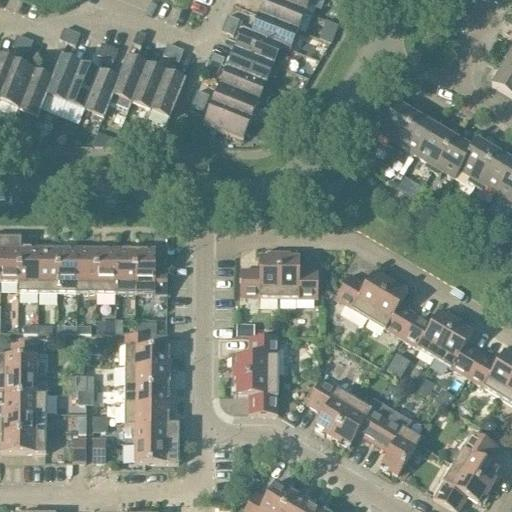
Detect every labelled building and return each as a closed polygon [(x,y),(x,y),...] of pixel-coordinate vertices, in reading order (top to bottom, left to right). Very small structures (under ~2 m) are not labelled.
[(297,33),(304,14),(270,0),(266,0),(259,18),(297,33)] [(270,0),(304,14),(309,0),(270,0)] [(237,31),(240,23),(227,18),(224,26),(237,31)] [(289,53),(297,33),(259,18),(252,36),(252,37),(280,49),(289,53)] [(233,39),(237,31),(224,26),(221,34),(233,39)] [(67,46),(72,34),(64,31),(59,43),(67,46)] [(272,67),(280,49),(252,37),(252,36),(243,32),(235,52),(272,67)] [(74,49),(79,38),(79,37),(72,34),(67,46),(74,49)] [(141,51),(145,39),(145,38),(137,35),(132,47),(141,51)] [(20,54),(25,41),(17,38),(12,50),(20,54)] [(28,57),(33,45),(25,41),(20,54),(28,57)] [(105,62),(110,50),(102,46),(97,58),(105,62)] [(171,63),(176,51),(168,47),(163,59),(171,63)] [(113,65),(117,53),(118,53),(110,50),(105,62),(113,65)] [(179,66),(184,54),(176,51),(171,63),(179,66)] [(511,51),(502,68),(511,73),(511,51)] [(265,86),(272,67),(235,52),(228,71),(265,86)] [(221,69),(225,61),(212,56),(209,64),(221,69)] [(65,106),(80,68),(60,60),(51,83),(52,83),(46,98),(47,98),(65,106)] [(0,102),(14,68),(0,61),(0,102)] [(132,106),(147,69),(126,61),(117,83),(118,84),(112,98),(113,98),(109,110),(127,117),(132,106)] [(218,76),(221,69),(209,64),(206,72),(218,76)] [(0,105),(18,112),(33,75),(14,68),(0,102),(0,105)] [(84,113),(99,76),(80,68),(65,106),(84,113)] [(511,73),(502,68),(491,87),(511,100),(511,73)] [(150,113),(166,76),(147,69),(132,106),(150,113)] [(257,105),(265,86),(228,71),(220,90),(257,105)] [(52,83),(51,83),(33,75),(18,112),(38,120),(47,98),(46,98),(52,83)] [(109,110),(113,98),(112,98),(118,84),(117,83),(99,76),(84,113),(104,121),(109,110)] [(170,121),(185,84),(166,76),(150,113),(170,121)] [(249,124),(257,105),(220,90),(212,109),(249,124)] [(206,106),(209,99),(197,94),(194,101),(206,106)] [(203,115),(206,106),(194,101),(191,110),(203,115)] [(395,152),(416,118),(396,106),(378,136),(390,143),(388,148),(395,152)] [(241,144),(249,124),(212,109),(204,129),(241,144)] [(417,159),(435,129),(416,118),(395,152),(402,156),(405,152),(417,159)] [(433,174),(453,140),(435,129),(417,159),(428,166),(425,170),(433,174)] [(473,151),(472,151),(453,140),(433,174),(440,179),(443,174),(455,182),(459,173),(473,151)] [(475,189),(496,154),(477,143),(472,151),(473,151),(459,173),(471,180),(468,185),(475,189)] [(496,196),(511,169),(511,164),(496,154),(475,189),(482,193),(485,189),(496,196)] [(367,161),(362,170),(371,176),(377,167),(367,161)] [(511,211),(511,169),(496,196),(507,202),(505,207),(511,211)] [(425,198),(420,207),(431,214),(437,206),(425,198)] [(442,204),(436,213),(447,221),(453,212),(442,204)] [(461,211),(457,218),(467,224),(471,218),(461,211)] [(480,222),(476,229),(486,235),(491,228),(480,222)] [(19,286),(20,252),(21,252),(21,242),(1,242),(0,286),(18,286),(19,286)] [(39,253),(21,252),(20,252),(19,286),(18,286),(18,297),(38,297),(39,253)] [(58,297),(58,253),(39,253),(38,297),(58,297)] [(77,298),(77,253),(58,253),(58,297),(77,298)] [(96,298),(96,253),(77,253),(77,298),(96,298)] [(115,298),(116,253),(96,253),(96,298),(115,298)] [(134,298),(135,253),(116,253),(115,298),(134,298)] [(167,298),(167,274),(155,274),(155,253),(135,253),(134,298),(167,298)] [(278,303),(278,258),(272,258),(272,256),(262,256),(262,259),(259,259),(259,273),(240,273),(240,302),(278,303)] [(318,303),(318,274),(299,274),(299,259),(297,259),(297,256),(287,256),(287,259),(278,258),(278,303),(318,303)] [(369,322),(391,285),(385,281),(386,279),(378,274),(376,276),(374,274),(366,287),(350,278),(336,303),(369,322)] [(416,317),(400,308),(408,295),(406,293),(407,292),(398,286),(397,288),(391,285),(369,322),(401,342),(416,317)] [(434,362),(457,324),(451,320),(452,318),(443,313),(442,315),(440,313),(432,327),(416,317),(401,342),(434,362)] [(123,338),(123,324),(115,324),(115,337),(123,338)] [(482,357),(467,348),(475,334),(472,333),(474,331),(464,326),(463,328),(457,324),(434,362),(467,382),(482,357)] [(112,325),(96,325),(96,339),(112,339),(112,325)] [(38,337),(38,329),(24,329),(24,337),(38,337)] [(52,337),(52,329),(38,329),(38,337),(52,337)] [(77,337),(77,329),(63,329),(63,337),(77,337)] [(91,337),(91,329),(77,329),(77,337),(91,337)] [(248,330),(234,329),(234,342),(248,342),(248,330)] [(169,371),(169,351),(150,351),(150,339),(125,338),(125,370),(169,371)] [(277,380),(278,341),(250,341),(249,360),(234,359),(234,361),(232,361),(232,371),(234,371),(233,379),(277,380)] [(101,344),(88,344),(88,357),(95,357),(101,353),(101,344)] [(0,378),(36,380),(36,359),(36,347),(12,347),(12,359),(0,358),(0,378)] [(500,401),(511,380),(511,354),(508,352),(507,354),(505,352),(497,366),(482,357),(467,382),(500,401)] [(169,390),(169,371),(125,370),(124,389),(169,390)] [(36,397),(36,380),(0,378),(0,399),(2,399),(2,398),(36,399),(36,397)] [(276,418),(277,380),(233,379),(233,386),(231,386),(231,397),(233,397),(233,399),(248,399),(248,418),(276,418)] [(86,393),(86,380),(79,380),(79,386),(71,386),(71,399),(79,399),(79,393),(86,393)] [(511,380),(500,401),(511,408),(511,380)] [(331,442),(354,404),(321,384),(306,409),(322,418),(314,431),(316,433),(315,434),(324,440),(325,438),(331,442)] [(168,409),(169,390),(124,389),(124,408),(168,409)] [(46,418),(46,398),(36,397),(36,399),(2,398),(2,399),(2,417),(46,418)] [(372,448),(392,415),(374,403),(368,412),(354,404),(331,442),(337,445),(336,447),(345,453),(346,451),(348,452),(356,439),(372,448)] [(168,429),(168,428),(168,409),(124,408),(124,429),(134,429),(134,428),(168,429)] [(397,481),(420,443),(405,434),(411,426),(392,415),(372,448),(387,457),(379,470),(381,472),(380,473),(389,479),(390,477),(397,481)] [(46,437),(46,418),(2,417),(1,437),(46,437)] [(107,428),(107,420),(93,420),(93,428),(107,428)] [(86,438),(86,424),(76,423),(75,438),(86,438)] [(487,424),(481,434),(490,440),(493,435),(492,427),(487,424)] [(107,436),(107,428),(93,428),(93,436),(107,436)] [(179,448),(179,428),(168,428),(168,429),(134,428),(134,429),(134,447),(179,448)] [(488,466),(497,450),(472,435),(452,469),(491,492),(495,485),(496,486),(502,477),(500,476),(501,474),(488,466)] [(46,457),(46,437),(1,437),(1,456),(46,457)] [(86,467),(86,442),(73,441),(73,467),(86,467)] [(105,467),(106,442),(93,442),(92,467),(105,467)] [(179,468),(179,448),(134,447),(134,467),(179,468)] [(487,497),(491,492),(452,469),(433,502),(450,511),(460,511),(467,501),(481,509),(482,507),(484,508),(489,499),(487,497)] [(282,511),(293,495),(276,484),(266,501),(256,495),(245,511),(282,511)] [(305,511),(310,505),(293,495),(282,511),(305,511)]
